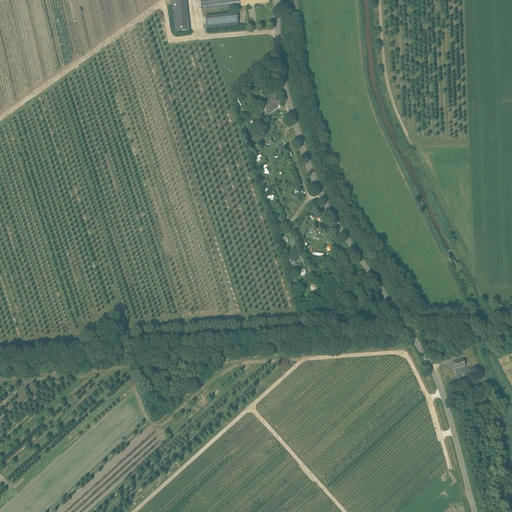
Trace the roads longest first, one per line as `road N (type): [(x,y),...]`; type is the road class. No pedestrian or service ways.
road 1 (unclassified): [(477,511),(438,375),(337,224),(300,137),(280,67),(278,0)]
road 2 (track): [(398,313),(386,321),(0,353)]
road 3 (track): [(418,158),(391,103),(380,0)]
